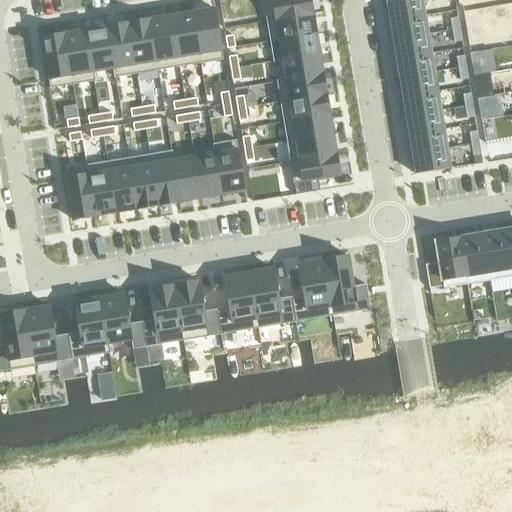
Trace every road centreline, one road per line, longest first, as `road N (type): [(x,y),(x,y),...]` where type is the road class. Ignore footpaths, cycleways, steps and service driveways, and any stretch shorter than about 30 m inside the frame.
road 1 (residential): [(0,28),(41,272),(389,213)]
road 2 (residential): [(353,0),(389,213)]
road 3 (residential): [(389,213),(425,404)]
road 4 (residential): [(430,486),(303,511)]
road 5 (residential): [(389,213),(511,193)]
